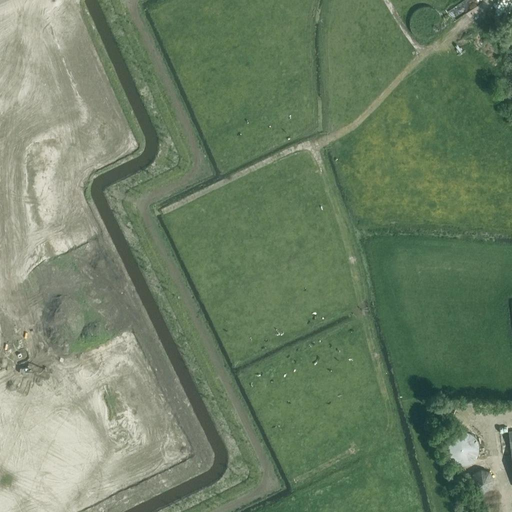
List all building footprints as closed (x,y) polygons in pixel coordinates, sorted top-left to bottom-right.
[(452,19),(457,17),(454,9),(448,12),(452,19)] [(35,75),(0,90),(0,200),(76,166),(35,75)] [(27,215),(0,228),(0,250),(9,268),(93,227),(100,224),(77,178),(23,205),(27,215)] [(448,459),(449,460),(450,461),(452,462),(454,463),(455,464),(459,464),(461,465),(466,464),(468,463),(469,462),(472,460),(475,457),(476,456),(477,454),(477,452),(478,450),(478,448),(478,445),(478,443),(477,441),(476,439),(475,438),(475,437),(472,434),(470,433),(468,432),(466,431),(465,431),(463,430),(461,430),(459,430),(457,431),(453,432),(451,433),(449,435),(447,437),(446,439),(445,441),(444,445),(444,449),(444,450),(444,451),(445,452),(445,454),(446,456),(447,458),(448,459)] [(472,477),(477,494),(494,489),(488,471),(472,477)]
